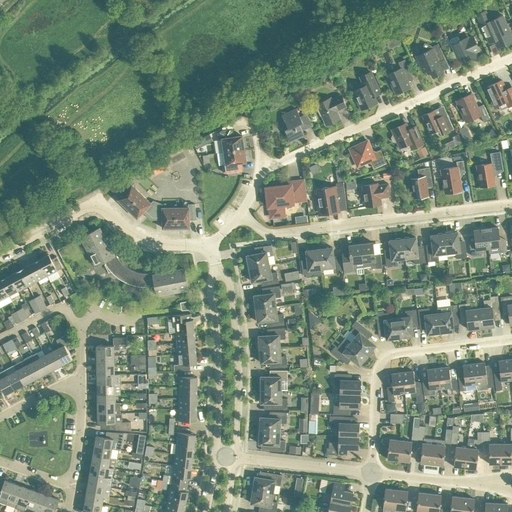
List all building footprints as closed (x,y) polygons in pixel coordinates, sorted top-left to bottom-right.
[(489,43),(493,41),(497,48),(511,41),(511,35),(509,28),(507,24),(503,15),(490,21),(485,11),(476,15),(489,43)] [(450,41),(457,58),(463,56),(466,62),(477,57),(475,52),(479,50),(473,37),(468,39),(468,37),(459,41),(458,37),(455,37),(450,39),(450,41)] [(416,56),(423,72),(429,70),(433,77),(443,73),(438,62),(445,59),(438,44),(431,47),(431,46),(425,43),(422,49),(424,52),(416,56)] [(401,68),(387,75),(396,94),(410,87),(404,74),(410,71),(405,59),(398,62),(401,68)] [(364,83),(360,84),(359,87),(360,88),(353,91),(361,109),(376,103),(374,97),(380,94),(371,72),(362,76),(361,78),(364,83)] [(511,105),(511,86),(506,89),(502,80),(485,87),(494,107),(498,105),(500,110),(508,107),(511,105)] [(309,93),(312,89),(307,84),(303,89),(309,93)] [(299,101),(302,94),(296,92),(293,99),(299,101)] [(457,103),(456,105),(456,106),(457,108),(459,109),(460,110),(466,122),(481,115),(484,122),(490,119),(483,104),(477,107),(471,94),(456,100),(457,103)] [(319,109),(317,110),(320,116),(321,115),(326,125),(340,119),(337,111),(346,106),(341,95),(331,99),(331,97),(316,104),(319,109)] [(289,138),(287,139),(289,143),(295,141),(295,139),(304,135),(302,130),(311,126),(306,113),(300,116),(296,109),(282,115),(288,128),(285,130),(289,138)] [(422,116),(431,133),(439,130),(441,134),(454,129),(447,114),(441,117),(439,114),(436,116),(433,111),(422,116)] [(391,138),(393,141),(395,142),(397,141),(400,148),(405,145),(406,147),(408,148),(410,147),(411,149),(423,144),(415,127),(408,129),(406,123),(392,129),(394,135),(392,136),(391,138)] [(222,139),(224,152),(244,149),(242,136),(234,137),(233,129),(221,131),(217,132),(218,140),(222,139)] [(209,134),(195,142),(198,148),(212,141),(209,134)] [(458,135),(452,137),(453,140),(456,145),(462,143),(458,135)] [(380,150),(380,151),(373,154),(367,140),(349,148),(357,167),(367,162),(371,164),(374,169),(386,163),(381,150),(380,150)] [(422,156),(430,152),(426,145),(419,149),(422,156)] [(244,149),(224,152),(226,164),(222,165),(223,172),(226,173),(242,171),(241,163),(246,162),(244,149)] [(476,165),(480,187),(495,185),(493,169),(503,167),(500,151),(490,153),(491,163),(476,165)] [(155,175),(170,168),(165,159),(150,166),(155,175)] [(457,166),(441,169),(443,184),(444,184),(446,193),(460,190),(459,181),(460,181),(459,178),(460,178),(459,173),(465,172),(463,160),(456,162),(457,166)] [(319,171),(316,164),(309,167),(312,174),(319,171)] [(411,178),(414,198),(428,196),(426,183),(432,182),(429,167),(418,169),(419,177),(411,178)] [(345,181),(340,169),(335,170),(337,182),(345,181)] [(189,228),(189,219),(197,219),(195,204),(188,204),(188,207),(163,208),(163,204),(153,200),(151,203),(132,185),(135,183),(130,179),(116,186),(123,193),(118,199),(137,218),(143,212),(151,220),(162,220),(162,228),(189,228)] [(293,201),(305,200),(303,181),(290,182),(290,185),(268,187),(266,190),(268,207),(269,207),(270,215),(273,217),(281,216),(280,205),(293,204),(293,201)] [(356,188),(355,181),(346,182),(347,189),(356,188)] [(337,211),(336,205),(346,204),(343,182),(343,186),(334,188),(333,187),(329,188),(327,187),(325,187),(323,188),(321,189),(317,190),(318,194),(317,197),(317,199),(317,201),(318,203),(318,205),(319,207),(320,209),(321,214),(325,213),(327,214),(329,214),(332,213),(333,212),(337,211)] [(380,198),(390,196),(388,183),(378,185),(378,183),(362,186),(365,207),(381,204),(380,198)] [(498,227),(486,229),(488,248),(495,248),(496,253),(507,251),(505,239),(499,240),(498,227)] [(152,288),(151,285),(155,284),(157,295),(188,289),(184,269),(161,273),(161,271),(151,273),(148,273),(145,273),(143,273),(141,273),(138,272),(135,271),(132,270),(131,269),(128,268),(127,267),(125,265),(123,264),(121,262),(120,260),(119,259),(118,257),(116,255),(112,247),(110,248),(99,228),(81,237),(96,265),(105,260),(107,263),(104,264),(109,273),(113,270),(115,273),(117,274),(119,276),(122,278),(124,279),(126,280),(128,281),(130,282),(133,283),(135,284),(137,284),(140,284),(142,285),(143,289),(152,288)] [(488,248),(486,229),(474,230),(475,243),(469,244),(471,256),(482,254),(481,249),(488,248)] [(457,232),(444,234),(447,253),(455,252),(456,258),(467,257),(465,242),(459,243),(457,232)] [(447,253),(444,234),(431,235),(432,246),(426,247),(428,262),(434,261),(439,260),(447,259),(447,253)] [(416,237),(402,239),(405,259),(413,258),(414,264),(425,262),(423,247),(417,248),(416,237)] [(405,259),(402,239),(389,240),(390,251),(384,252),(386,267),(397,266),(396,260),(405,259)] [(373,242),(361,244),(364,267),(371,266),(371,269),(382,267),(380,254),(374,254),(373,242)] [(357,268),(364,267),(361,244),(349,245),(349,249),(341,250),(344,272),(357,271),(357,268)] [(245,261),(247,269),(269,265),(267,256),(273,255),(271,245),(256,247),(258,253),(246,255),(248,261),(245,261)] [(58,250),(62,259),(69,255),(64,246),(58,250)] [(332,247),(319,249),(321,269),(335,267),(335,271),(341,270),(340,257),(334,258),(332,247)] [(321,269),(319,249),(306,250),(307,261),(301,262),(303,274),(306,274),(306,277),(322,275),(321,269)] [(39,259),(39,260),(47,276),(63,268),(57,256),(51,259),(49,254),(39,260),(39,259)] [(34,262),(29,265),(38,281),(47,276),(39,260),(34,262)] [(24,267),(20,270),(28,286),(38,281),(29,265),(24,267)] [(269,265),(247,269),(248,277),(251,276),(252,282),(263,280),(264,285),(279,282),(277,272),(271,273),(269,265)] [(288,272),(284,273),(285,282),(299,279),(297,268),(290,269),(288,271),(288,272)] [(15,272),(10,275),(19,291),(28,286),(20,270),(15,272)] [(5,277),(1,280),(9,296),(19,291),(10,275),(5,277)] [(87,285),(83,277),(78,280),(82,288),(87,285)] [(0,300),(9,296),(1,280),(0,280),(0,300)] [(345,284),(334,285),(336,293),(347,291),(345,284)] [(252,301),(253,309),(276,306),(275,298),(281,297),(279,286),(264,288),(265,294),(254,295),(254,301),(252,301)] [(61,289),(65,296),(69,294),(65,287),(61,289)] [(40,295),(34,298),(41,310),(46,307),(40,295)] [(46,297),(50,304),(54,302),(51,295),(46,297)] [(484,308),(478,308),(481,328),(494,326),(492,315),(500,314),(498,295),(490,296),(490,299),(483,300),(484,308)] [(511,323),(511,295),(500,297),(502,312),(508,311),(510,324),(511,323)] [(41,310),(34,298),(29,301),(36,313),(41,310)] [(180,302),(181,310),(192,310),(190,301),(180,302)] [(481,328),(478,308),(470,309),(469,303),(458,304),(460,319),(467,318),(468,329),(481,328)] [(437,307),(438,313),(440,333),(454,331),(452,320),(458,320),(457,305),(450,305),(438,307),(437,307)] [(276,306),(253,309),(254,317),(257,316),(257,322),(269,320),(269,326),(284,325),(283,314),(277,315),(276,306)] [(23,309),(27,317),(31,314),(27,307),(23,309)] [(440,333),(438,313),(429,314),(429,308),(418,309),(420,324),(426,324),(427,334),(440,333)] [(406,317),(397,318),(400,338),(413,336),(412,325),(418,324),(416,310),(405,311),(406,317)] [(400,338),(397,318),(389,319),(388,313),(383,313),(383,311),(376,312),(378,329),(385,328),(386,339),(400,338)] [(322,321),(310,312),(308,313),(310,328),(322,321)] [(175,321),(176,332),(194,331),(194,330),(193,319),(191,320),(190,314),(171,315),(171,316),(167,316),(167,320),(169,322),(175,321)] [(8,317),(12,324),(16,322),(12,315),(8,317)] [(376,345),(364,336),(369,331),(356,320),(351,326),(353,327),(350,331),(348,330),(343,336),(345,337),(351,342),(367,355),(376,345)] [(41,324),(44,330),(49,327),(46,321),(41,324)] [(31,329),(35,335),(39,333),(36,327),(31,329)] [(257,341),(257,349),(280,348),(279,339),(285,339),(284,328),(270,329),(270,335),(259,336),(259,341),(257,341)] [(176,332),(177,343),(195,341),(194,336),(194,331),(176,332)] [(22,334),(25,340),(30,338),(26,332),(22,334)] [(60,347),(55,350),(62,364),(72,359),(65,345),(70,343),(66,335),(56,340),(60,347)] [(12,339),(15,345),(20,343),(17,337),(12,339)] [(96,345),(97,355),(114,355),(114,350),(120,350),(120,344),(126,344),(126,337),(113,338),(113,345),(96,345)] [(351,342),(345,337),(337,347),(335,346),(331,351),(344,362),(348,356),(359,365),(367,355),(351,342)] [(177,343),(178,354),(196,352),(195,347),(195,341),(177,343)] [(3,344),(6,350),(11,348),(7,342),(3,344)] [(280,348),(257,349),(258,357),(260,357),(260,362),(272,362),(272,368),(287,367),(286,356),(280,356),(280,348)] [(55,350),(45,355),(53,370),(62,364),(55,350)] [(196,352),(178,354),(179,364),(174,365),(174,371),(190,370),(190,364),(197,363),(196,352)] [(37,353),(33,355),(43,375),(53,370),(45,355),(39,358),(37,353)] [(33,355),(23,360),(34,380),(43,375),(33,355)] [(97,355),(97,365),(114,365),(114,355),(97,355)] [(511,380),(509,359),(498,361),(500,374),(494,374),(496,391),(502,390),(501,381),(511,380)] [(23,360),(14,365),(24,385),(34,380),(23,360)] [(485,362),(474,364),(476,384),(487,383),(487,387),(494,387),(492,374),(486,375),(485,362)] [(476,384),(474,364),(462,365),(464,378),(458,379),(460,391),(466,390),(465,385),(476,384)] [(4,370),(7,375),(15,390),(24,385),(14,365),(4,370)] [(97,365),(97,375),(115,374),(114,365),(97,365)] [(449,367),(438,368),(440,389),(446,388),(447,394),(458,393),(456,379),(450,380),(449,367)] [(440,389),(438,368),(427,369),(428,382),(422,383),(424,395),(435,394),(434,389),(440,389)] [(4,370),(0,372),(0,386),(5,395),(15,390),(7,375),(4,370)] [(258,382),(258,390),(287,390),(287,370),(272,370),(272,376),(261,376),(261,382),(258,382)] [(402,372),(404,393),(410,392),(411,397),(416,396),(417,402),(423,401),(421,383),(415,384),(413,371),(402,372)] [(394,394),(404,393),(402,372),(391,374),(393,387),(387,387),(388,402),(394,401),(394,394)] [(97,375),(97,384),(120,384),(120,374),(115,374),(97,375)] [(340,385),(340,393),(360,394),(360,381),(349,380),(349,374),(334,374),(334,385),(340,385)] [(179,377),(179,388),(197,388),(197,377),(179,377)] [(97,384),(97,394),(115,393),(115,394),(120,394),(120,384),(97,384)] [(179,388),(179,399),(197,399),(197,393),(197,388),(179,388)] [(287,390),(258,390),(258,398),(261,398),(261,403),(272,403),(272,409),(287,409),(287,398),(281,398),(281,390),(287,390)] [(97,394),(97,403),(115,403),(115,394),(115,393),(97,394)] [(360,394),(340,393),(340,402),(334,402),(333,414),(348,415),(348,407),(359,407),(360,394)] [(179,399),(178,409),(197,410),(197,404),(197,399),(179,399)] [(97,403),(98,413),(120,413),(120,403),(115,403),(97,403)] [(395,411),(394,403),(386,404),(387,412),(395,411)] [(197,410),(178,409),(178,421),(196,421),(197,410)] [(258,422),(257,430),(280,432),(280,423),(286,423),(287,413),(272,412),(272,418),(260,417),(260,422),(258,422)] [(485,419),(484,412),(473,413),(473,420),(485,419)] [(120,413),(98,413),(98,423),(115,423),(115,430),(131,431),(131,422),(122,422),(122,413),(120,413)] [(390,423),(403,423),(403,414),(390,413),(390,423)] [(339,429),(339,435),(359,436),(359,423),(343,423),(344,417),(330,416),(329,428),(339,429)] [(299,418),(299,432),(307,432),(307,418),(299,418)] [(280,432),(257,430),(257,438),(259,438),(259,444),(270,444),(270,450),(285,451),(285,440),(279,440),(280,432)] [(177,432),(176,443),(194,446),(194,445),(195,434),(177,432)] [(467,448),(465,468),(476,469),(479,444),(483,444),(483,432),(477,432),(477,439),(468,438),(467,448)] [(490,432),(483,432),(483,444),(489,444),(489,464),(500,464),(500,444),(490,444),(490,432)] [(359,436),(339,435),(338,442),(329,442),(329,448),(326,448),(326,454),(347,455),(347,449),(358,449),(359,436)] [(96,436),(95,445),(112,448),(114,439),(96,436)] [(387,459),(398,460),(401,440),(390,439),(387,459)] [(401,440),(398,460),(409,462),(412,441),(401,440)] [(176,443),(175,454),(193,456),(193,451),(194,451),(194,446),(176,443)] [(420,463),(432,464),(434,444),(423,443),(420,463)] [(434,444),(432,464),(443,465),(445,445),(434,444)] [(511,444),(500,444),(500,464),(511,464),(511,444)] [(95,445),(93,455),(110,458),(112,448),(95,445)] [(300,454),(301,447),(290,445),(289,452),(300,454)] [(454,467),(465,468),(467,448),(456,446),(454,467)] [(175,454),(174,465),(192,467),(192,462),(193,456),(175,454)] [(93,455),(91,464),(109,467),(110,458),(93,455)] [(91,464),(90,474),(112,478),(114,468),(109,467),(91,464)] [(172,476),(171,482),(188,485),(189,478),(190,478),(192,467),(174,465),(172,476)] [(158,479),(158,480),(167,481),(169,473),(164,472),(163,476),(161,475),(160,480),(158,479)] [(252,482),(251,489),(273,493),(274,485),(280,485),(282,475),(267,472),(266,478),(255,477),(254,482),(252,482)] [(90,474),(88,483),(110,487),(112,478),(90,474)] [(0,502),(6,505),(14,483),(5,480),(0,492),(0,502)] [(167,481),(158,480),(156,488),(166,489),(167,481)] [(332,494),(330,501),(351,505),(353,492),(344,491),(345,484),(327,480),(325,492),(332,494)] [(170,488),(168,499),(186,503),(188,492),(187,491),(188,485),(171,482),(170,488)] [(15,508),(23,486),(14,483),(6,505),(15,508)] [(86,493),(104,496),(109,497),(110,487),(88,483),(86,493)] [(24,511),(26,506),(32,489),(23,486),(15,508),(24,511)] [(394,510),(396,490),(385,488),(382,511),(388,511),(389,509),(394,510)] [(26,506),(35,509),(41,493),(32,489),(26,506)] [(262,505),(261,511),(265,511),(275,511),(277,503),(272,502),(273,493),(251,489),(249,497),(251,498),(251,503),(262,505)] [(408,491),(396,490),(394,510),(405,511),(408,491)] [(416,511),(427,511),(430,493),(419,492),(416,511)] [(35,509),(42,511),(44,511),(50,496),(41,493),(35,509)] [(86,493),(85,502),(102,505),(104,496),(86,493)] [(438,511),(441,495),(430,493),(427,511),(438,511)] [(50,496),(44,511),(54,511),(59,499),(50,496)] [(299,506),(300,498),(288,496),(287,504),(299,506)] [(450,511),(461,511),(463,497),(452,496),(450,511)] [(463,497),(461,511),(472,511),(474,498),(463,497)] [(168,499),(166,509),(178,511),(183,511),(186,503),(168,499)] [(349,511),(351,505),(330,501),(329,509),(322,508),(321,511),(349,511)] [(101,511),(102,505),(85,502),(83,511),(101,511)] [(495,511),(496,503),(485,502),(484,511),(495,511)] [(145,505),(137,503),(136,508),(134,511),(143,511),(144,509),(145,505)] [(507,511),(508,504),(496,503),(495,511),(507,511)]
